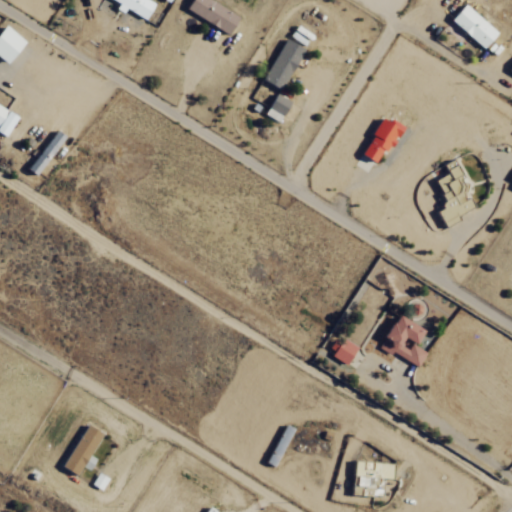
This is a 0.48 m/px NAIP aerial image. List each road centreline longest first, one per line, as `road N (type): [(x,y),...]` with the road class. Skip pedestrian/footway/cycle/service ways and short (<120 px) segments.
road 1 (residential): [(511,325),(188,126),(104,94),(0,23)]
road 2 (residential): [(0,325),(301,511)]
